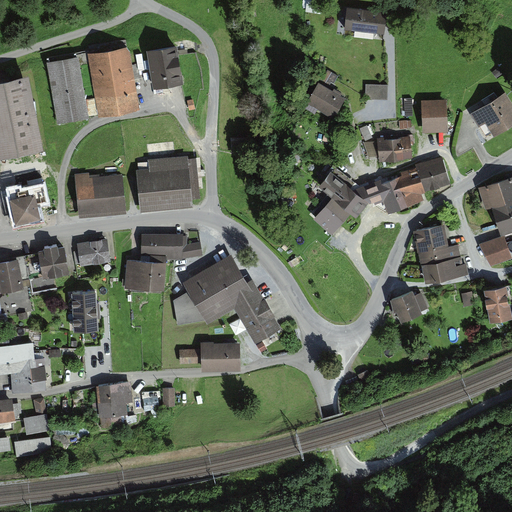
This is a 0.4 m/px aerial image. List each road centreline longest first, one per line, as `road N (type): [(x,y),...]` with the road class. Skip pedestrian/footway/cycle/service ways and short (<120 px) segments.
road 1 (residential): [(210,218),(216,49),(189,20),(142,1),(119,19),(0,56)]
road 2 (residential): [(305,354),(223,373),(0,395)]
road 3 (tertiary): [(210,218),(66,226),(0,241)]
road 4 (track): [(511,394),(386,463),(357,466),(342,448)]
road 5 (tertiary): [(511,156),(422,211),(385,282)]
road 6 (tertiary): [(316,330),(276,269),(210,218)]
road 7 (residential): [(511,267),(426,284),(385,282)]
